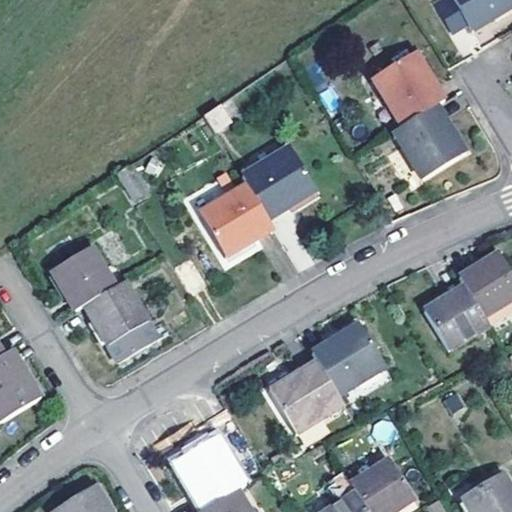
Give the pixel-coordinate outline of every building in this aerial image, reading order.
[(511,0),(453,0),(475,34),(511,11),(511,0)] [(438,109),(447,104),(415,55),(371,83),(401,131),(438,109)] [(319,93),(330,113),(342,106),(331,87),(319,93)] [(206,119),(215,135),(232,124),(222,109),(206,119)] [(401,131),(392,137),(422,183),(466,155),(438,109),(401,131)] [(248,187),(270,223),(316,195),(289,150),(242,178),(248,187)] [(132,168),(121,175),(137,200),(149,193),(132,168)] [(270,223),(248,187),(200,216),(227,260),(275,230),(270,223)] [(83,308),(116,289),(91,249),(50,276),(74,314),(83,308)] [(511,279),(497,256),(459,279),(464,288),(484,320),(511,302),(511,279)] [(125,284),(116,289),(83,308),(107,348),(148,323),(125,284)] [(451,353),(489,329),(484,320),(464,288),(426,313),(451,353)] [(358,326),(310,355),(316,365),(338,400),(386,371),(358,326)] [(4,357),(0,359),(0,424),(41,399),(13,352),(4,357)] [(297,436),(343,407),(338,400),(316,365),(270,394),(297,436)] [(207,511),(238,493),(246,488),(217,440),(174,465),(202,511),(207,511)] [(350,486),(355,493),(366,511),(398,511),(415,502),(389,461),(350,486)] [(467,511),(511,511),(511,491),(503,477),(462,503),(467,511)] [(108,511),(93,488),(55,511),(108,511)] [(207,511),(248,511),(238,493),(207,511)] [(366,511),(355,493),(325,511),(366,511)]
